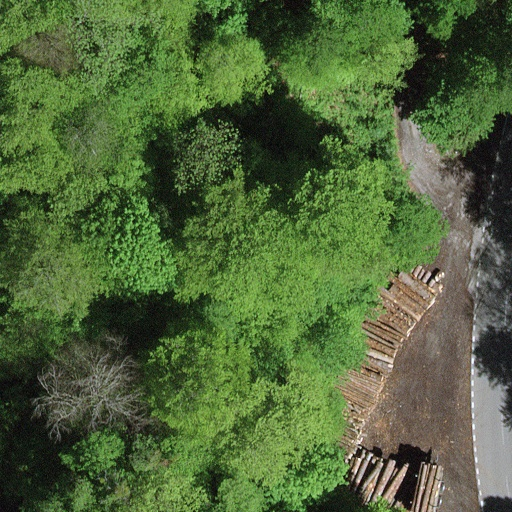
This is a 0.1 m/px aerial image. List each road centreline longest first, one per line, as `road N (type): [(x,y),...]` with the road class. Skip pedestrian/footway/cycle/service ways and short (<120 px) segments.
road 1 (track): [(507,310),(419,150),(405,0)]
road 2 (tertiary): [(511,281),(504,386),(511,460)]
